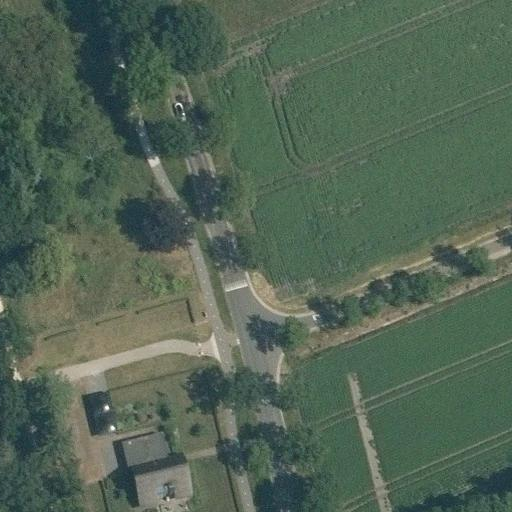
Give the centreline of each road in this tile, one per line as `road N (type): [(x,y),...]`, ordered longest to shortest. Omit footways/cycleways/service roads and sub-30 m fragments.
road 1 (tertiary): [(248,337),(143,0)]
road 2 (unclassified): [(248,337),(303,324),(511,238)]
road 3 (tertiary): [(282,477),(248,337)]
